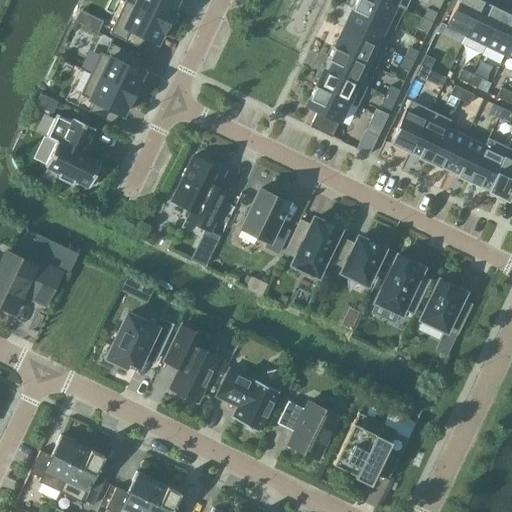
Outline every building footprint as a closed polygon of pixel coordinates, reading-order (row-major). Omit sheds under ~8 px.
[(125,0),(125,1),(168,22),(174,10),(173,9),(178,0),(176,0),(125,0)] [(296,0),(286,30),(301,36),(314,0),(296,0)] [(394,28),(404,9),(385,0),(355,0),(352,8),(394,28)] [(385,0),(404,9),(407,0),(385,0)] [(442,0),(427,0),(426,2),(439,8),(442,0)] [(482,1),(479,0),(457,0),(446,25),(466,35),(482,1)] [(162,34),(168,22),(125,1),(109,34),(137,47),(142,36),(157,43),(161,34),(162,34)] [(502,11),(482,1),(466,35),(485,44),(502,11)] [(385,48),(394,28),(352,8),(352,9),(343,28),(385,48)] [(432,23),(437,13),(427,8),(423,18),(432,23)] [(485,44),(505,54),(511,38),(511,15),(502,11),(485,44)] [(90,28),(97,31),(102,21),(94,18),(90,28)] [(423,18),(418,28),(427,32),(432,23),(423,18)] [(343,28),(334,46),(333,47),(376,67),(385,48),(343,28)] [(143,72),(137,69),(142,58),(110,43),(105,54),(101,52),(90,73),(133,94),(139,82),(139,81),(143,72)] [(366,87),(376,67),(333,47),(324,66),(366,87)] [(413,62),(418,52),(409,47),(404,57),(413,62)] [(420,65),(429,69),(434,59),(425,55),(420,65)] [(404,57),(399,67),(408,71),(413,62),(404,57)] [(420,65),(415,75),(441,87),(446,77),(429,69),(420,65)] [(324,67),(315,85),(315,86),(357,106),(366,87),(324,66),(324,67)] [(471,74),(461,69),(457,78),(467,83),(471,74)] [(93,101),(88,112),(111,123),(116,112),(122,115),(127,106),(133,94),(90,73),(80,95),(93,101)] [(467,83),(477,88),(481,78),(471,74),(467,83)] [(449,95),(459,99),(464,90),(454,85),(449,95)] [(315,86),(305,106),(316,112),(309,126),(331,137),(338,122),(348,103),(357,107),(357,106),(315,86)] [(394,100),(399,90),(390,86),(385,96),(394,100)] [(510,92),(500,88),(496,97),(506,102),(510,92)] [(459,99),(469,104),(473,95),(464,90),(459,99)] [(40,93),(35,104),(47,110),(52,99),(40,93)] [(385,96),(380,106),(390,110),(394,100),(385,96)] [(389,143),(409,153),(430,110),(410,100),(389,143)] [(488,113),(498,118),(503,109),(493,104),(488,113)] [(364,131),(377,137),(388,115),(375,109),(364,131)] [(498,118),(508,123),(511,114),(511,113),(503,109),(498,118)] [(450,119),(430,110),(409,153),(429,162),(450,119)] [(90,183),(95,185),(103,169),(98,166),(100,162),(82,153),(94,128),(73,118),(71,122),(56,115),(45,137),(56,143),(45,166),(59,173),(57,177),(72,184),(74,180),(88,187),(90,183)] [(429,162),(448,172),(465,138),(446,129),(450,120),(450,119),(429,162)] [(489,138),(488,138),(483,147),(465,138),(448,172),(468,181),(489,138)] [(508,147),(489,138),(468,181),(487,190),(486,190),(487,191),(508,147)] [(511,149),(508,147),(487,191),(507,200),(510,195),(511,195),(511,149)] [(194,156),(172,200),(191,210),(186,219),(205,229),(210,231),(227,198),(229,192),(228,191),(217,186),(224,171),(194,156)] [(267,241),(264,247),(277,253),(288,231),(276,225),(287,201),(285,200),(287,197),(273,191),(272,194),(260,188),(241,228),(267,241)] [(311,226),(299,220),(284,252),(295,257),(292,264),(317,275),(339,229),(323,221),(322,223),(314,219),(311,226)] [(366,284),(383,247),(367,240),(366,242),(358,238),(355,244),(344,239),(333,262),(344,267),(342,272),(366,284)] [(58,266),(69,271),(75,257),(77,254),(51,241),(49,245),(45,252),(61,260),(58,266)] [(0,305),(12,312),(22,292),(45,304),(60,273),(35,261),(33,265),(0,248),(0,305)] [(195,249),(191,258),(206,265),(209,256),(195,249)] [(375,301),(400,313),(402,308),(413,314),(429,280),(418,275),(421,268),(413,264),(414,262),(398,254),(375,301)] [(125,292),(130,283),(132,279),(126,277),(124,280),(120,290),(125,292)] [(252,278),(247,289),(261,296),(266,285),(252,278)] [(456,287),(440,279),(421,319),(445,330),(446,328),(457,334),(471,305),(460,299),(463,293),(455,289),(456,287)] [(128,314),(107,357),(110,359),(109,362),(122,369),(123,366),(127,367),(129,364),(137,368),(143,354),(156,360),(173,324),(160,318),(155,327),(128,314)] [(182,364),(170,388),(197,401),(218,358),(199,349),(205,336),(182,325),(164,361),(165,362),(168,357),(182,364)] [(229,368),(215,396),(237,407),(232,418),(233,418),(239,421),(259,431),(279,391),(251,378),(250,379),(229,368)] [(297,392),(300,386),(293,383),(290,388),(297,392)] [(317,459),(338,416),(308,402),(305,409),(288,401),(277,423),(294,431),(288,444),(317,459)] [(358,412),(333,464),(354,474),(353,476),(370,484),(375,473),(387,480),(407,438),(395,432),(395,430),(358,412)] [(40,450),(29,473),(41,478),(39,482),(59,492),(82,447),(74,443),(74,442),(61,435),(50,455),(40,450)] [(82,447),(59,492),(80,503),(82,499),(93,504),(104,482),(109,473),(98,467),(103,456),(90,450),(89,451),(82,447)] [(143,511),(158,483),(150,479),(150,478),(136,472),(127,492),(116,487),(105,509),(111,511),(143,511)] [(158,483),(143,511),(183,511),(185,510),(174,504),(180,492),(166,486),(166,487),(158,483)]
